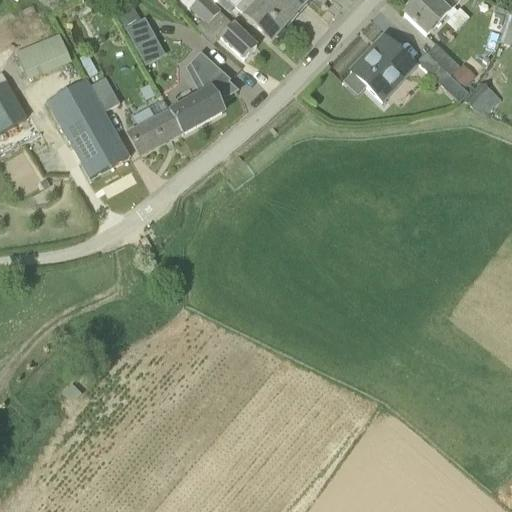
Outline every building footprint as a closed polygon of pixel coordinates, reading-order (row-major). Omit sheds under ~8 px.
[(88,0),(86,2),(86,9),(92,13),(99,9),(98,2),(95,0),(88,0)] [(201,21),(214,9),(204,0),(200,0),(190,10),(201,21)] [(295,14),(280,0),(261,0),(258,4),(253,0),(223,0),(244,19),(263,37),(273,25),(281,32),(288,25),(287,24),(295,14)] [(280,0),(295,14),(303,5),(304,6),(309,0),(280,0)] [(442,0),(437,5),(432,0),(420,0),(404,18),(426,39),(456,8),(447,0),(442,0)] [(256,50),(214,9),(201,21),(244,63),(256,50)] [(511,41),(511,22),(508,21),(500,45),(510,48),(511,41)] [(124,33),(134,51),(152,41),(143,23),(124,33)] [(53,31),(13,51),(31,84),(70,64),(53,31)] [(415,69),(389,45),(377,58),(371,52),(350,74),(381,104),(415,69)] [(204,93),(167,114),(169,117),(180,138),(223,115),(219,105),(233,87),(200,46),(190,53),(204,93)] [(459,70),(435,47),(426,57),(450,79),(459,70)] [(463,92),(450,79),(426,57),(417,66),(450,97),(458,88),(463,93),(463,92)] [(472,83),(459,70),(450,79),(463,92),(472,83)] [(100,107),(110,102),(103,90),(113,85),(108,76),(96,83),(94,80),(87,83),(100,107)] [(0,77),(0,128),(24,112),(0,77)] [(129,158),(100,107),(87,83),(49,105),(91,180),(129,158)] [(148,88),(140,92),(146,103),(154,99),(148,88)] [(499,102),(488,92),(472,111),(476,114),(486,118),(499,102)] [(180,138),(169,117),(127,138),(139,159),(180,138)]
